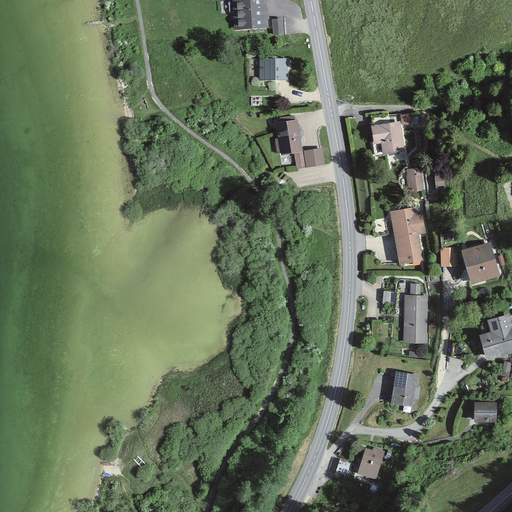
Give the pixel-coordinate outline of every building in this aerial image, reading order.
[(266,0),(231,0),(234,31),(270,27),(266,0)] [(273,35),(285,34),(283,18),(272,19),(273,35)] [(289,59),(259,59),(259,81),(289,81),(289,59)] [(412,112),(403,113),(403,123),(413,122),(412,112)] [(298,120),(276,123),(281,155),(294,153),(303,152),(298,120)] [(399,121),(370,126),(375,156),(404,151),(399,121)] [(303,152),(294,153),(297,169),(325,165),(323,148),(320,148),(303,152)] [(421,166),(404,168),(406,190),(423,188),(421,166)] [(435,188),(445,187),(444,173),(433,174),(435,188)] [(412,207),(389,211),(400,267),(424,262),(419,234),(426,233),(422,211),(413,213),(412,207)] [(490,242),(462,250),(472,283),(500,274),(490,242)] [(458,247),(443,246),(442,265),(457,265),(458,247)] [(412,292),(422,292),(422,281),(412,282),(412,292)] [(425,296),(404,296),(404,343),(426,343),(425,296)] [(493,333),(483,336),(490,360),(511,353),(511,320),(510,314),(489,320),(493,333)] [(418,375),(396,370),(390,403),(411,407),(418,375)] [(475,405),(474,426),(496,427),(497,406),(475,405)] [(387,451),(363,444),(356,471),(379,478),(387,451)]
